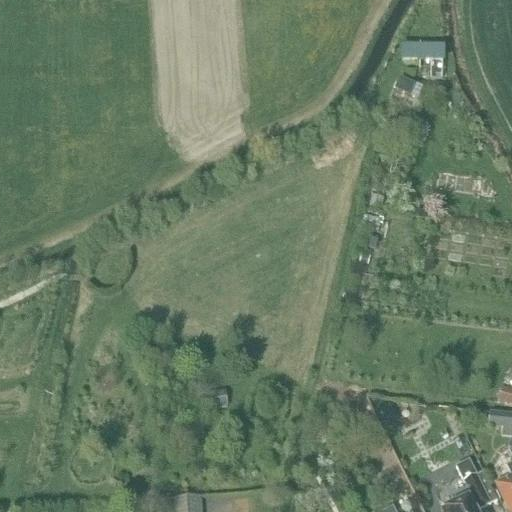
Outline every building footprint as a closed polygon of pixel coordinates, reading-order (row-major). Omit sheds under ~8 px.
[(442,61),(442,49),(403,48),(403,60),(442,61)] [(412,99),(417,88),(400,80),(395,91),(412,99)] [(497,403),(511,406),(511,391),(501,389),(497,403)] [(224,395),(204,398),(207,415),(227,411),(224,395)] [(379,420),(393,420),(393,407),(379,407),(379,420)] [(338,428),(328,412),(319,418),(328,434),(338,428)] [(511,414),(490,412),(488,426),(503,428),(502,435),(511,436),(511,441),(508,449),(511,457),(511,414)] [(348,444),(370,432),(361,415),(339,427),(348,444)] [(476,511),(499,502),(485,472),(478,476),(470,460),(456,467),(467,489),(455,494),(458,500),(453,503),(455,508),(447,511),(476,511)] [(324,473),(319,465),(302,474),(307,482),(324,473)] [(511,511),(511,465),(506,469),(511,480),(511,482),(499,488),(510,511),(511,511)] [(173,511),(202,511),(202,498),(173,500),(173,511)]
